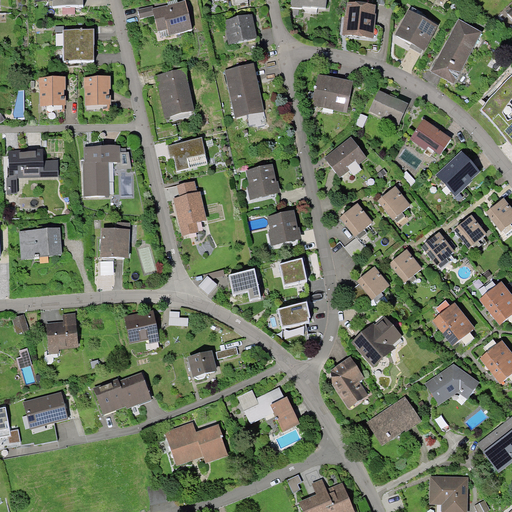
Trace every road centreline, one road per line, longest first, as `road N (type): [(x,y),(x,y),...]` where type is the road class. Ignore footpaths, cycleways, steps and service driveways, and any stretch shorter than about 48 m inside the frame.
road 1 (residential): [(286,49),(329,296),(320,352),(295,372)]
road 2 (residential): [(511,175),(481,137),(419,86),(361,60),(286,49)]
road 3 (residential): [(184,297),(0,306)]
road 4 (residential): [(184,297),(145,127)]
road 5 (residential): [(342,443),(185,511)]
road 6 (residential): [(0,132),(145,127)]
road 7 (residential): [(295,372),(247,329),(184,297)]
road 8 (residential): [(145,127),(114,0)]
